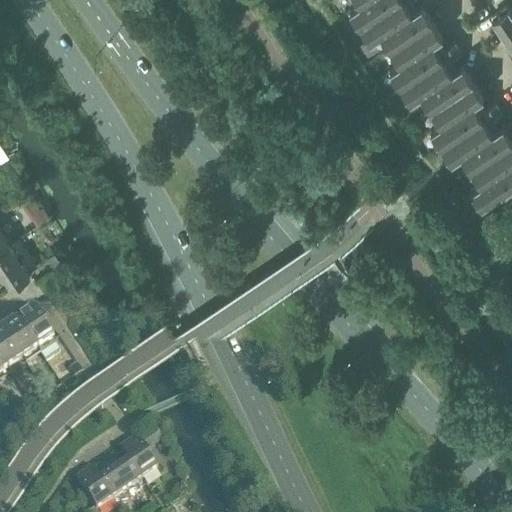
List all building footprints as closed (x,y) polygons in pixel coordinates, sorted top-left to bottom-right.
[(442,35),(421,3),(411,10),(404,0),(358,0),(359,1),(349,8),(370,39),(380,33),(399,61),(389,68),(410,99),(420,93),(439,122),(429,129),(450,160),(460,154),(479,182),(469,189),(480,206),(507,188),(510,192),(511,191),(511,163),(511,162),(511,140),(501,124),(491,131),(472,103),(482,96),(461,64),(451,70),(437,49),(432,42),(442,35)] [(511,9),(508,4),(491,15),(511,45),(511,9)] [(449,58),(458,52),(460,51),(454,41),(442,48),(449,58)] [(489,119),(501,112),(494,102),(482,109),(489,119)] [(50,217),(43,207),(32,215),(39,225),(50,217)] [(0,230),(0,248),(8,243),(0,230)] [(8,243),(0,248),(0,270),(1,270),(11,285),(29,273),(8,243)] [(62,265),(55,254),(48,259),(55,270),(62,265)] [(61,354),(32,311),(16,322),(38,354),(44,364),(61,354)] [(1,332),(23,364),(38,354),(16,322),(1,332)] [(0,332),(0,362),(8,374),(23,364),(1,332),(0,332)] [(83,375),(78,366),(68,372),(74,380),(83,375)] [(56,393),(51,383),(40,389),(46,398),(56,393)] [(157,471),(136,438),(119,450),(129,464),(130,464),(142,481),(157,471)] [(101,483),(112,501),(142,481),(130,464),(129,464),(101,483)] [(112,501),(101,483),(91,468),(74,480),(94,510),(90,511),(95,511),(96,511),(112,501)]
